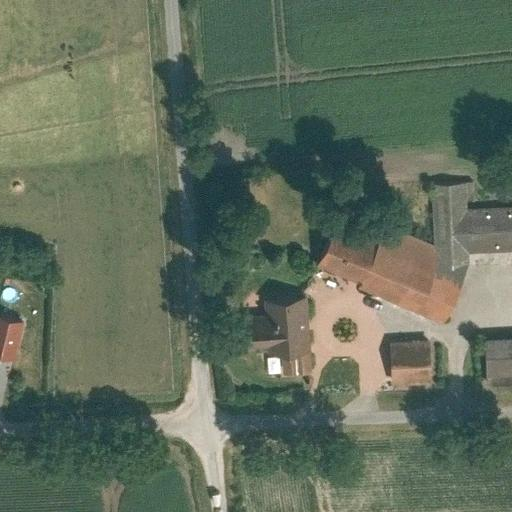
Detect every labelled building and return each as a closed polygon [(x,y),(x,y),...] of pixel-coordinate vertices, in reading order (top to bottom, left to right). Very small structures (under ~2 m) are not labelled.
[(511,197),(473,199),(474,243),(511,241),(511,197)] [(371,273),(389,234),(344,213),(326,252),(371,273)] [(371,273),(368,280),(450,317),(477,258),(395,221),(389,234),(371,273)] [(318,362),(317,291),(283,292),(284,363),(318,362)] [(0,345),(23,352),(33,314),(2,306),(0,314),(0,345)] [(437,333),(397,337),(401,381),(441,377),(437,333)] [(511,334),(498,335),(499,366),(511,365),(511,334)]
